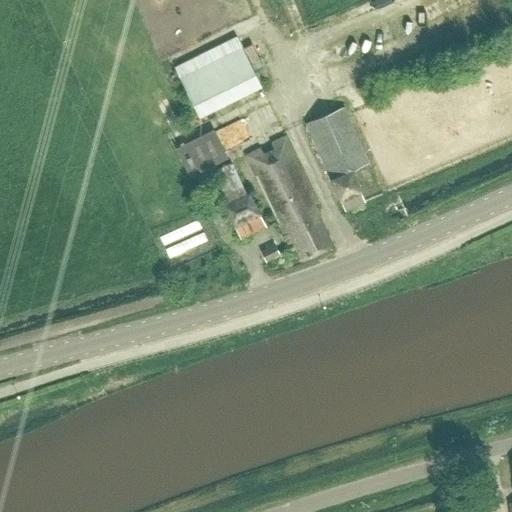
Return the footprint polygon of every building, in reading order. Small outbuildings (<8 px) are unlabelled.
[(475,0),(480,14),(493,9),(490,0),(475,0)] [(199,117),(262,86),(236,36),(174,67),(199,117)] [(352,171),(368,164),(343,107),(306,123),(341,203),(344,211),(366,202),(361,193),(352,171)] [(276,150),(262,156),(259,150),(246,156),(256,175),(258,174),(283,224),(280,225),(288,242),(292,239),(303,260),(332,245),(318,217),(319,216),(313,203),(316,201),(285,137),(272,143),(276,150)] [(232,163),(210,173),(223,203),(222,204),(234,229),(235,228),(240,240),(267,228),(252,195),(251,193),(250,192),(248,192),(246,193),(232,163)] [(274,244),(260,251),(266,263),(280,255),(274,244)]
